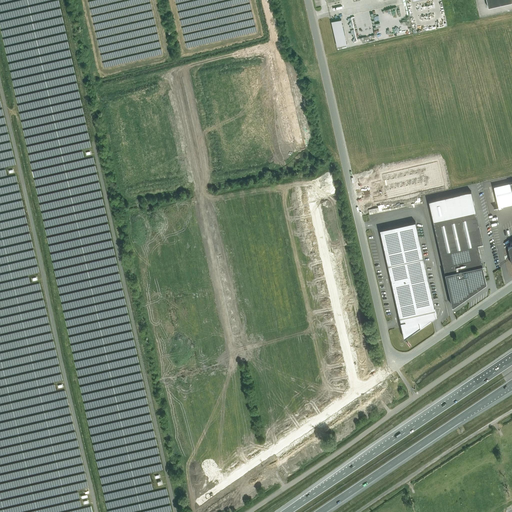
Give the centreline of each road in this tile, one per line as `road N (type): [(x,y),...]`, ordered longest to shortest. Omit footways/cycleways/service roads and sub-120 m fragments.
road 1 (unclassified): [(308,0),(390,354),(409,358),(511,287)]
road 2 (unclassified): [(249,511),(511,330)]
road 3 (motorway): [(511,360),(286,511)]
road 4 (motorway): [(320,511),(511,383)]
road 5 (unclassified): [(357,511),(511,411)]
